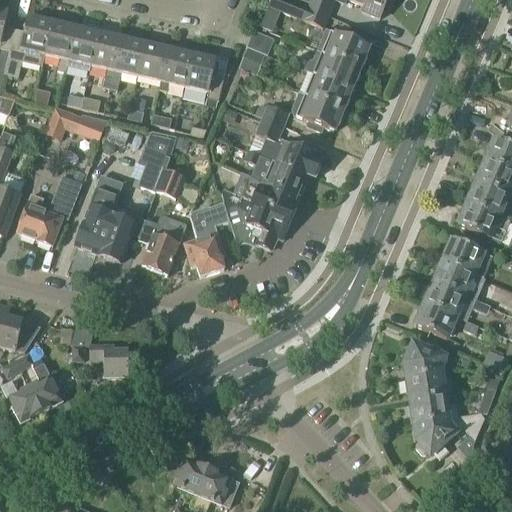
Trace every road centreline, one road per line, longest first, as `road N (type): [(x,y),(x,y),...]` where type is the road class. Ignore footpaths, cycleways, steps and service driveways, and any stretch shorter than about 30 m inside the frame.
road 1 (tertiary): [(246,370),(323,326),(349,290),(473,0)]
road 2 (tertiary): [(246,370),(0,503)]
road 3 (residential): [(246,370),(184,320),(0,281)]
road 4 (residential): [(377,511),(246,370)]
road 5 (residential): [(115,0),(220,22),(228,0)]
